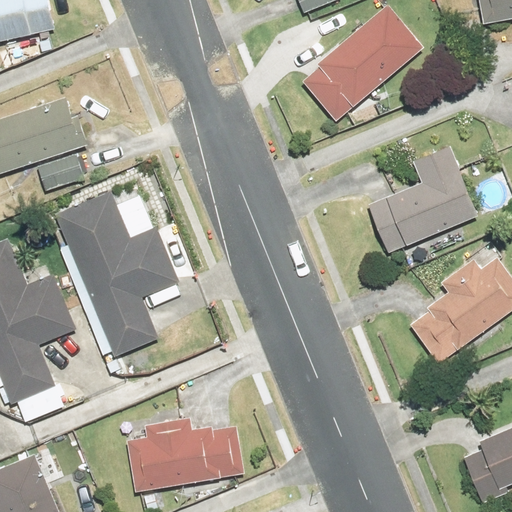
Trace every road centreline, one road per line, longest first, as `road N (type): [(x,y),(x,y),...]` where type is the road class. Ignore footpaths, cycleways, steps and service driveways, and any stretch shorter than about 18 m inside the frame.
road 1 (residential): [(164,0),(370,511)]
road 2 (unknown): [(294,324),(61,430),(0,437)]
